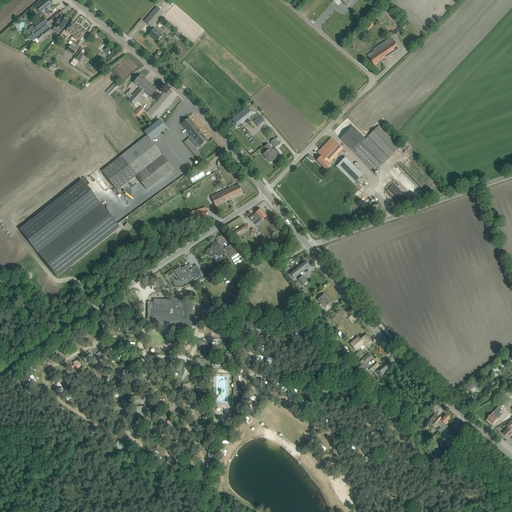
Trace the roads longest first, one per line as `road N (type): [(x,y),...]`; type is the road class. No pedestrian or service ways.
road 1 (unclassified): [(0,369),(265,192)]
road 2 (tertiary): [(511,457),(377,333),(309,247)]
road 3 (unclassified): [(265,192),(373,81),(283,0)]
road 4 (tertiary): [(265,192),(183,95),(74,0)]
road 5 (unclassified): [(309,247),(511,175)]
